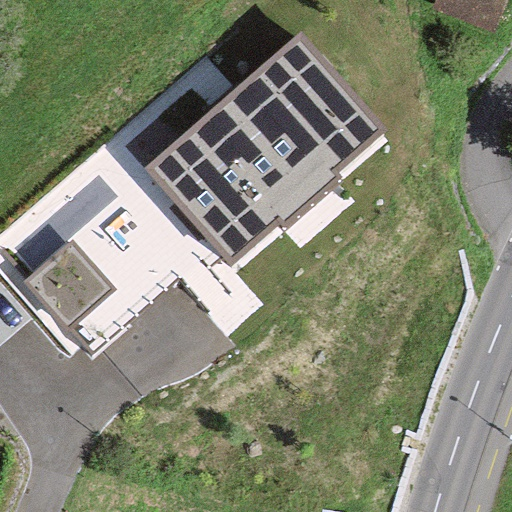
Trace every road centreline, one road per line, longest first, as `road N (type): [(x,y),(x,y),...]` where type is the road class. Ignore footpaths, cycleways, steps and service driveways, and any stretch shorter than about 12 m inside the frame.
road 1 (tertiary): [(511,312),(437,511)]
road 2 (residential): [(39,511),(48,485),(144,336)]
